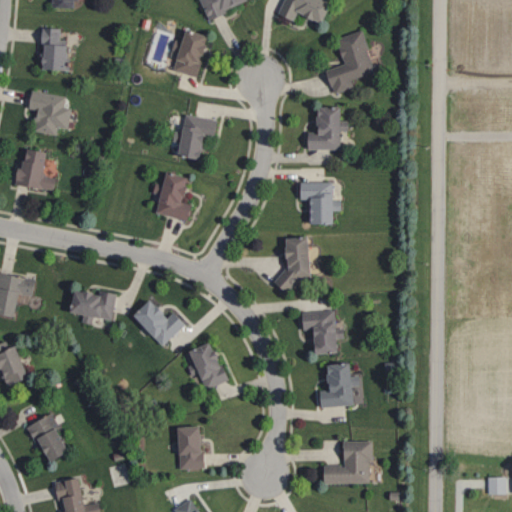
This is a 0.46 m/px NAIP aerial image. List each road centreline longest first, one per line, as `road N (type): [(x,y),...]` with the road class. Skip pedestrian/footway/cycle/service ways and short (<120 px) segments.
road 1 (residential): [(15,511),(0,468),(4,0)]
road 2 (tertiary): [(436,511),(440,0)]
road 3 (residential): [(267,476),(279,409),(271,361),(218,284),(151,257),(0,228)]
road 4 (residential): [(206,276),(259,176),(261,78)]
